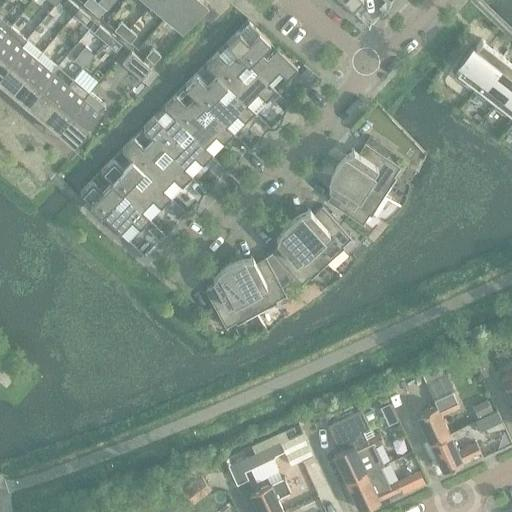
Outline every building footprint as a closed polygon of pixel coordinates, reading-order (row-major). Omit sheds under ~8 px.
[(66,0),(62,5),(73,15),(79,8),(69,0),(66,0)] [(95,0),(85,0),(83,3),(91,10),(98,2),(95,0)] [(153,0),(153,1),(167,13),(165,15),(167,16),(180,0),(153,0)] [(180,0),(167,16),(183,29),(206,3),(202,0),(180,0)] [(340,0),(353,13),(364,2),(361,0),(340,0)] [(98,2),(91,10),(99,17),(106,9),(98,2)] [(386,2),(380,9),(384,14),(391,7),(386,2)] [(218,12),(209,5),(202,14),(210,21),(218,12)] [(84,24),(90,17),(79,8),(73,15),(84,24)] [(0,16),(0,38),(11,26),(0,16)] [(240,31),(227,44),(237,53),(268,83),(279,72),(287,80),(298,69),(278,49),(268,59),(262,52),(271,43),(259,31),(249,21),(240,31)] [(121,22),(114,30),(123,37),(129,29),(121,22)] [(93,31),(104,41),(110,34),(99,25),(93,31)] [(11,26),(0,38),(0,70),(27,39),(11,26)] [(129,29),(123,37),(130,43),(137,35),(129,29)] [(115,50),(121,43),(110,34),(104,41),(115,50)] [(27,39),(0,70),(0,77),(12,88),(42,52),(27,39)] [(463,63),(454,74),(464,83),(461,87),(470,94),(473,90),(477,86),(502,55),(482,39),(475,46),(472,44),(459,60),(463,63)] [(219,53),(206,65),(216,75),(216,74),(247,104),(256,112),(277,91),(268,83),(237,53),(227,44),(219,53)] [(152,48),(146,56),(154,63),(161,55),(152,48)] [(42,52),(12,88),(28,101),(58,65),(42,52)] [(141,79),(150,68),(132,52),(123,63),(141,79)] [(477,86),(473,90),(484,99),(488,94),(497,102),(511,83),(511,62),(502,55),(477,86)] [(58,65),(28,101),(43,114),(68,84),(73,77),(58,65)] [(68,84),(43,114),(59,127),(84,97),(85,98),(90,92),(89,91),(98,81),(82,68),(74,78),(73,77),(68,84)] [(247,104),(216,74),(216,75),(207,84),(198,74),(185,87),(195,96),(226,126),(226,125),(237,115),(245,123),(256,112),(247,104)] [(511,83),(497,102),(493,106),(504,114),(508,110),(511,113),(511,83)] [(84,97),(59,127),(76,141),(78,138),(81,141),(90,130),(87,127),(100,111),(105,104),(90,92),(85,98),(84,97)] [(279,95),(274,100),(281,107),(286,102),(279,95)] [(226,126),(195,96),(186,105),(177,96),(164,108),(174,118),(174,117),(205,147),(216,136),(224,144),(235,133),(226,125),(226,126)] [(205,147),(174,117),(174,118),(165,126),(156,117),(143,129),(153,139),(154,139),(184,169),(184,168),(195,158),(203,166),(214,155),(205,147)] [(135,139),(122,151),(132,160),(163,190),(174,179),(182,187),(193,176),(184,168),(184,169),(154,139),(153,139),(144,148),(135,139)] [(336,164),(384,195),(396,176),(394,175),(400,166),(401,167),(401,166),(388,157),(392,151),(374,139),(369,145),(365,142),(364,143),(359,152),(354,149),(353,148),(349,151),(346,154),(342,157),(339,161),(336,164)] [(114,160),(101,172),(111,182),(112,181),(142,212),(142,211),(153,200),(161,209),(172,198),(163,190),(132,160),(123,169),(114,160)] [(369,213),(371,214),(384,195),(336,164),(334,169),(332,173),(330,177),(329,182),(329,186),(329,187),(334,190),(328,199),(328,198),(327,199),(364,223),(364,222),(363,222),(369,213)] [(93,181),(80,194),(121,234),(121,233),(132,222),(140,230),(151,219),(142,211),(142,212),(112,181),(111,182),(102,191),(93,181)] [(176,203),(170,210),(180,220),(186,213),(176,203)] [(289,220),(328,262),(344,246),(343,244),(350,237),(351,238),(352,237),(322,205),(321,206),(322,206),(314,213),(310,209),(307,210),(303,211),(300,212),(295,216),(292,218),(289,220)] [(272,251),(273,252),(269,255),(289,281),(295,277),(302,284),(303,283),(302,282),(309,275),(311,277),(328,262),(289,220),(286,224),(283,227),(281,231),(278,235),(276,240),(277,240),(281,244),(273,251),(272,251)] [(230,262),(257,312),(277,301),(276,299),(285,294),(285,295),(286,294),(282,286),(289,281),(269,255),(266,257),(266,256),(264,256),(265,257),(256,262),(253,257),(253,256),(248,257),(244,257),(239,259),(234,260),(230,262)] [(205,288),(226,327),(227,326),(227,325),(236,320),(237,323),(257,312),(230,262),(226,265),(222,268),(219,271),(216,274),(213,278),(216,283),(207,288),(206,288),(205,288)] [(511,369),(501,374),(511,397),(511,369)] [(417,414),(430,442),(450,432),(442,415),(460,406),(455,397),(453,391),(456,390),(448,373),(426,383),(434,400),(434,399),(437,405),(417,414)] [(487,399),(474,405),(479,416),(493,410),(487,399)] [(390,402),(380,407),(385,416),(394,412),(390,402)] [(361,409),(328,424),(337,443),(341,441),(363,430),(370,427),(361,409)] [(497,410),(475,420),(480,431),(502,421),(497,410)] [(344,448),(334,453),(335,456),(339,464),(347,481),(347,482),(381,466),(384,465),(376,448),(375,445),(384,441),(380,432),(367,438),(363,430),(341,441),(344,448)] [(450,432),(430,442),(443,471),(463,462),(463,460),(473,456),(481,452),(482,452),(478,442),(459,451),(450,432)] [(289,440),(281,444),(284,452),(290,466),(302,460),(313,455),(303,434),(289,440)] [(245,458),(229,465),(238,484),(249,479),(245,471),(276,457),(275,456),(284,452),(281,444),(280,442),(245,458)] [(381,466),(347,482),(360,509),(380,500),(380,499),(402,489),(398,480),(389,484),(389,483),(381,466)] [(408,475),(398,480),(402,489),(403,492),(413,487),(424,482),(425,482),(419,470),(415,472),(408,475)] [(201,475),(184,488),(194,501),(211,488),(201,475)] [(251,492),(259,511),(281,511),(284,511),(278,498),(292,491),(285,476),(271,483),(251,492)] [(172,511),(180,511),(194,501),(184,488),(165,502),(172,511)]
